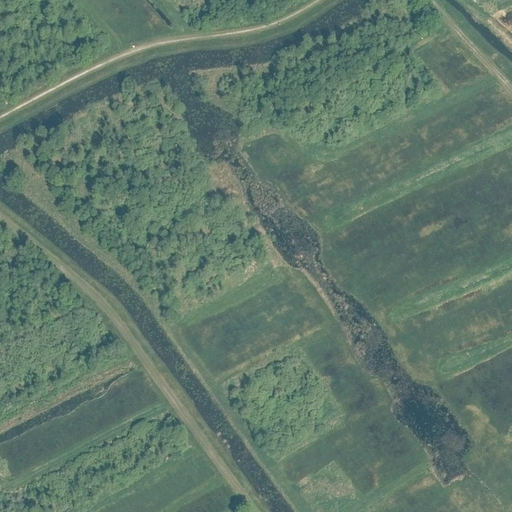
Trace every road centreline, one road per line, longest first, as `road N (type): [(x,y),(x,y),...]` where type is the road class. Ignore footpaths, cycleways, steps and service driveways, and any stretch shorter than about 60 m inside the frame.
road 1 (track): [(0,217),(105,310),(254,511)]
road 2 (track): [(321,0),(273,26),(132,51),(0,119)]
road 3 (track): [(511,91),(427,0)]
